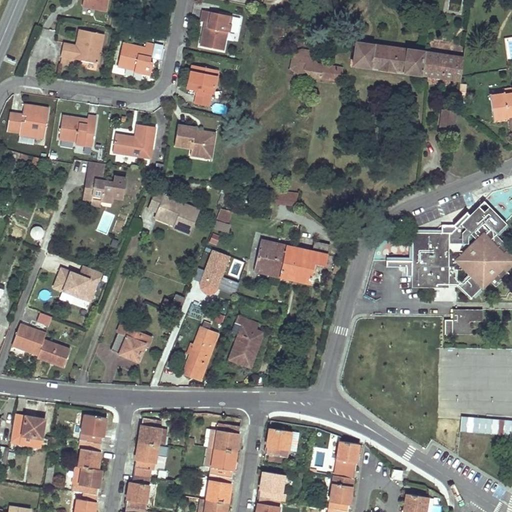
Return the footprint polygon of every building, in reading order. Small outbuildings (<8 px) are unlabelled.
[(108,0),(84,0),(83,5),(107,10),(108,0)] [(230,16),(203,11),(200,21),(205,22),(209,23),(208,29),(203,28),(200,45),(223,50),(226,33),(229,33),(231,25),(228,24),(230,16)] [(64,42),(61,55),(63,56),(74,58),(75,58),(98,63),(104,34),(79,29),(77,37),(76,45),(75,47),(72,47),(72,44),(64,42)] [(122,43),(118,65),(135,68),(134,71),(150,74),(153,61),(151,61),(147,60),(148,57),(152,58),(154,44),(145,42),(144,48),(122,43)] [(353,65),(407,73),(420,75),(423,52),(356,42),(353,65)] [(293,53),(292,61),(290,69),(305,71),(309,78),(333,81),(335,67),(316,64),(309,51),(302,50),(293,53)] [(423,52),(420,75),(460,80),(463,58),(423,52)] [(61,66),(73,68),(75,58),(74,58),(63,56),(61,66)] [(219,72),(191,66),(186,89),(197,91),(198,88),(203,89),(202,96),(196,95),(194,104),(208,107),(211,94),(214,95),(219,72)] [(340,82),(342,68),(335,67),(333,81),(340,82)] [(511,117),(511,94),(511,92),(504,93),(504,95),(489,97),(493,119),(508,116),(508,118),(511,117)] [(50,109),(24,105),(23,115),(10,113),(8,130),(20,132),(20,134),(35,136),(45,138),(50,109)] [(442,110),(440,120),(439,131),(453,133),(456,112),(442,110)] [(62,114),(59,139),(75,141),(75,143),(84,144),(84,141),(93,142),(97,116),(87,115),(86,118),(86,124),(78,123),(79,117),(62,114)] [(115,135),(113,152),(150,158),(155,127),(137,124),(135,138),(134,141),(130,140),(131,137),(115,135)] [(177,124),(174,145),(191,147),(190,154),(201,156),(201,152),(207,153),(213,149),(214,141),(207,140),(208,131),(201,130),(198,133),(194,132),(194,129),(195,127),(177,124)] [(207,140),(214,141),(215,132),(208,131),(207,140)] [(35,136),(20,134),(18,142),(34,144),(35,136)] [(174,148),(173,156),(188,157),(189,149),(174,148)] [(201,152),(201,156),(212,157),(213,149),(207,153),(201,152)] [(35,175),(42,158),(33,157),(27,172),(35,175)] [(102,164),(89,161),(88,170),(103,172),(105,164),(102,164)] [(103,172),(88,170),(86,179),(89,179),(88,187),(85,186),(83,198),(92,200),(93,195),(101,196),(100,201),(111,203),(112,198),(122,199),(125,178),(115,176),(114,183),(102,181),(103,172)] [(230,186),(229,189),(228,192),(235,195),(238,187),(230,186)] [(171,220),(172,219),(175,220),(173,226),(172,228),(190,235),(199,211),(163,196),(165,192),(155,189),(148,208),(156,212),(155,214),(171,220)] [(300,207),(298,206),(296,204),(299,193),(275,191),(273,204),(300,207)] [(101,196),(93,195),(92,200),(91,204),(99,206),(100,201),(101,196)] [(483,212),(478,207),(474,211),(484,221),(493,211),(489,207),(483,212)] [(219,222),(227,224),(231,211),(221,209),(216,221),(219,222)] [(411,276),(411,288),(448,288),(448,286),(457,286),(470,300),(489,281),(495,287),(509,274),(507,273),(511,267),(511,255),(507,251),(509,248),(496,235),(507,225),(493,211),(484,221),(474,211),(469,215),(461,224),(462,225),(460,227),(458,226),(456,228),(453,225),(441,225),(441,233),(412,232),(412,261),(385,261),(385,267),(406,268),(406,276),(411,276)] [(466,212),(453,225),(456,228),(458,226),(461,224),(469,215),(466,212)] [(171,220),(155,214),(154,218),(173,226),(175,220),(172,219),(171,220)] [(228,233),(230,225),(227,224),(219,222),(217,230),(228,233)] [(33,240),(44,237),(41,226),(30,229),(33,240)] [(219,237),(212,235),(210,242),(217,244),(219,237)] [(270,275),(277,243),(261,240),(254,272),(270,275)] [(312,251),(296,248),(293,264),(296,264),(293,280),(310,284),(314,264),(325,266),(328,255),(330,245),(314,241),(312,251)] [(282,244),(277,243),(270,275),(293,280),(296,264),(293,264),(296,248),(282,244)] [(211,249),(197,289),(216,296),(230,256),(211,249)] [(79,273),(58,267),(51,290),(92,303),(102,272),(82,266),(79,273)] [(219,290),(236,294),(239,282),(222,278),(219,290)] [(29,300),(37,303),(44,306),(49,294),(34,288),(29,300)] [(185,299),(176,295),(173,303),(182,306),(184,300),(185,299)] [(162,308),(179,314),(182,306),(173,303),(165,300),(162,308)] [(175,323),(183,326),(187,316),(188,316),(193,304),(184,300),(182,306),(179,314),(175,323)] [(483,310),(452,310),(452,320),(444,320),(444,333),(469,334),(470,322),(483,322),(483,310)] [(259,322),(248,318),(238,314),(235,322),(242,325),(238,336),(229,360),(250,368),(262,337),(255,334),(256,330),(259,322)] [(200,328),(197,336),(194,344),(190,355),(183,374),(191,377),(193,372),(200,375),(199,380),(200,380),(215,342),(209,340),(211,332),(209,331),(212,323),(208,321),(208,322),(204,320),(201,328),(200,328)] [(242,325),(235,322),(231,333),(238,336),(242,325)] [(37,355),(43,340),(45,334),(20,325),(12,345),(37,355)] [(138,361),(141,353),(145,345),(148,346),(151,338),(121,325),(111,350),(138,361)] [(51,363),(51,362),(52,361),(64,366),(70,350),(43,340),(37,355),(36,357),(51,363)] [(168,384),(168,379),(169,375),(156,374),(155,382),(168,384)] [(10,441),(22,443),(33,445),(35,437),(41,438),(45,419),(15,414),(10,441)] [(84,415),(80,442),(101,445),(104,425),(105,418),(84,415)] [(162,420),(143,417),(141,428),(138,443),(158,446),(158,444),(161,428),(162,420)] [(511,435),(511,421),(462,417),(461,432),(511,435)] [(214,449),(236,453),(238,440),(240,427),(219,423),(217,430),(214,449)] [(288,450),(291,431),(270,427),(268,438),(270,439),(269,446),(267,446),(265,454),(287,457),(288,450)] [(165,445),(168,430),(161,428),(158,444),(165,445)] [(217,430),(211,428),(207,448),(214,449),(217,430)] [(288,450),(296,452),(299,432),(291,431),(288,450)] [(41,438),(35,437),(33,445),(39,447),(41,438)] [(57,450),(59,439),(52,438),(51,444),(53,444),(52,449),(57,450)] [(333,475),(353,478),(355,465),(356,461),(353,460),(354,454),(357,454),(359,444),(339,441),(333,475)] [(78,467),(82,467),(97,469),(99,459),(101,445),(80,442),(79,448),(81,449),(78,467)] [(158,446),(138,443),(136,455),(134,467),(133,475),(150,478),(151,470),(154,470),(155,462),(158,447),(158,446)] [(0,450),(0,462),(2,463),(5,464),(8,448),(1,446),(0,450)] [(161,463),(163,448),(158,447),(155,462),(161,463)] [(214,449),(207,448),(204,466),(211,467),(214,449)] [(217,476),(232,478),(234,466),(236,453),(214,449),(211,467),(210,475),(217,476)] [(44,487),(46,488),(49,488),(53,463),(48,462),(44,487)] [(79,485),(82,467),(78,467),(76,466),(73,484),(79,485)] [(72,492),(77,492),(83,493),(96,495),(98,483),(100,470),(97,469),(82,467),(79,485),(73,484),(72,492)] [(403,476),(401,475),(402,471),(392,469),(391,478),(403,480),(403,476)] [(260,489),(258,497),(280,500),(281,493),(284,475),(263,471),(261,481),(264,481),(262,489),(260,489)] [(139,509),(144,509),(150,478),(133,475),(132,481),(132,482),(129,482),(128,486),(125,506),(139,509)] [(349,503),(348,503),(346,502),(347,496),(350,496),(353,478),(333,475),(328,509),(348,511),(349,503)] [(229,493),(232,478),(217,476),(216,483),(209,482),(206,500),(228,504),(229,493)] [(93,511),(94,509),(96,495),(83,493),(82,500),(77,499),(74,511),(93,511)] [(406,493),(405,499),(405,500),(404,505),(406,505),(405,511),(403,511),(425,511),(428,497),(407,494),(406,493)] [(180,511),(183,496),(178,495),(175,511),(180,511)] [(257,508),(256,510),(255,511),(277,511),(280,500),(258,497),(257,508)] [(204,511),(206,500),(200,499),(197,511),(204,511)] [(226,511),(228,504),(206,500),(204,511),(226,511)]
